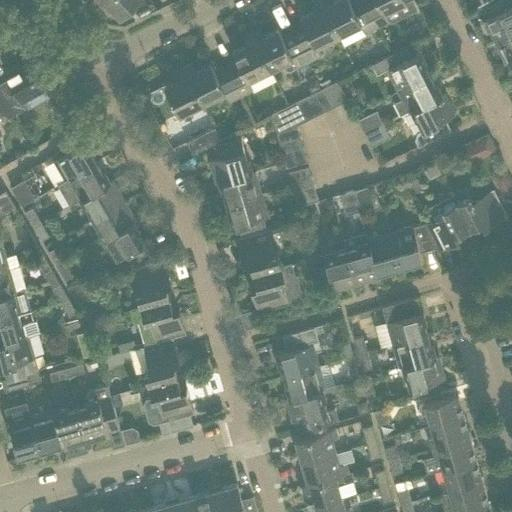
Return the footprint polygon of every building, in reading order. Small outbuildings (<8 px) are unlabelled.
[(105,0),(120,15),(135,0),(105,0)] [(304,23),(293,29),(309,60),(321,54),(317,45),(338,34),(321,0),(310,0),(315,9),(300,16),(304,23)] [(377,26),(363,0),(350,0),(321,0),(338,34),(360,23),(365,32),(377,26)] [(363,0),(377,26),(389,20),(384,11),(406,0),(363,0)] [(485,22),(482,24),(485,31),(489,29),(494,40),(511,31),(511,0),(494,0),(488,3),(494,14),(484,19),(485,22)] [(309,60),(293,29),(282,34),(279,27),(264,34),(260,25),(251,29),(270,69),(281,63),(282,67),(285,70),(289,70),(309,60)] [(236,58),(225,63),(241,95),(253,89),(248,80),(270,69),(251,29),(242,34),(246,43),(232,50),(236,58)] [(511,31),(494,40),(505,61),(507,60),(511,57),(511,31)] [(405,46),(387,55),(370,63),(375,74),(386,69),(397,90),(430,73),(425,63),(426,62),(421,51),(410,56),(405,46)] [(1,82),(0,82),(0,86),(16,114),(28,107),(23,99),(38,91),(38,90),(45,86),(22,47),(13,53),(18,61),(4,69),(9,78),(11,81),(3,85),(1,82)] [(241,95),(225,63),(214,68),(211,61),(196,68),(192,59),(183,63),(203,102),(224,92),(229,101),(241,95)] [(203,102),(183,63),(174,68),(178,77),(165,84),(180,114),(203,102)] [(397,90),(401,98),(394,102),(400,114),(401,114),(442,93),(442,92),(436,82),(435,83),(430,73),(397,90)] [(310,79),(308,86),(310,91),(320,86),(315,76),(310,79)] [(324,86),(333,106),(347,99),(337,79),(324,86)] [(15,113),(0,86),(0,113),(4,120),(15,113)] [(293,86),(282,91),(288,104),(297,99),(299,98),(293,86)] [(333,106),(324,86),(314,91),(324,110),(333,106)] [(314,91),(305,95),(315,115),(324,110),(314,91)] [(444,91),(442,92),(442,93),(401,114),(403,118),(412,121),(417,130),(414,138),(418,145),(451,128),(445,117),(455,113),(444,91)] [(299,98),(297,99),(307,119),(315,115),(305,95),(299,98)] [(307,119),(297,99),(288,104),(270,112),(276,132),(298,126),(297,124),(307,119)] [(69,125),(79,119),(73,109),(63,115),(69,125)] [(375,110),(357,119),(364,132),(382,123),(375,110)] [(61,131),(68,127),(68,126),(62,116),(55,120),(61,131)] [(389,137),(382,123),(364,132),(371,146),(389,137)] [(214,126),(204,131),(187,140),(193,152),(220,138),(214,126)] [(298,126),(276,132),(279,142),(300,136),(298,126)] [(490,134),(461,140),(465,158),(494,152),(490,134)] [(303,145),(300,136),(279,142),(281,151),(303,145)] [(240,138),(234,139),(215,145),(218,156),(209,159),(216,182),(218,181),(253,171),(249,158),(247,159),(244,149),(243,149),(240,138)] [(65,180),(97,161),(91,152),(93,150),(86,140),(53,159),(65,180)] [(303,145),(281,151),(285,166),(307,160),(303,145)] [(446,153),(435,158),(441,170),(451,164),(446,153)] [(97,161),(65,180),(58,184),(70,203),(110,179),(104,170),(102,170),(97,161)] [(308,165),(289,170),(287,171),(290,181),(311,175),(308,165)] [(413,169),(401,175),(407,188),(419,182),(413,169)] [(253,171),(218,181),(221,192),(223,192),(226,202),(261,193),(254,171),(253,171)] [(314,184),(311,175),(290,181),(292,191),(314,184)] [(35,197),(34,195),(24,178),(11,186),(22,205),(35,197)] [(110,179),(70,203),(71,205),(79,199),(85,209),(87,208),(92,217),(124,199),(112,178),(110,179)] [(504,182),(501,190),(503,195),(511,191),(511,184),(510,179),(504,182)] [(314,184),(292,191),(296,205),(318,199),(314,184)] [(369,185),(354,189),(360,210),(375,206),(369,185)] [(466,186),(452,193),(456,200),(470,227),(482,221),(484,226),(507,215),(493,188),(475,197),(472,198),(466,186)] [(0,192),(0,209),(3,215),(17,208),(6,189),(0,192)] [(360,210),(354,189),(339,193),(345,214),(360,210)] [(261,193),(226,202),(229,213),(227,213),(231,225),(237,223),(241,236),(266,229),(263,216),(267,215),(261,193)] [(470,227),(456,200),(452,193),(426,206),(432,218),(424,222),(436,246),(437,250),(460,238),(457,233),(470,227)] [(124,199),(92,217),(98,227),(97,228),(103,239),(134,220),(136,219),(124,199)] [(33,224),(40,220),(32,206),(25,210),(33,224)] [(48,234),(40,220),(33,224),(41,238),(48,234)] [(134,220),(103,239),(101,240),(112,260),(144,241),(138,231),(140,230),(134,220)] [(436,246),(424,222),(413,225),(390,231),(400,266),(410,263),(411,265),(423,262),(420,251),(436,246)] [(266,229),(241,236),(244,245),(240,246),(244,261),(249,259),(253,272),(282,264),(278,249),(272,250),(266,229)] [(400,266),(390,231),(368,238),(369,240),(379,274),(390,271),(389,269),(400,266)] [(0,269),(10,267),(0,234),(0,269)] [(357,246),(347,248),(357,283),(379,277),(379,274),(369,240),(356,243),(357,246)] [(55,246),(48,250),(57,265),(64,261),(55,246)] [(357,283),(347,248),(336,251),(335,249),(324,253),(334,290),(357,283)] [(44,255),(37,260),(47,275),(53,271),(44,255)] [(164,257),(145,263),(135,266),(142,288),(136,290),(140,304),(169,296),(165,283),(171,282),(164,257)] [(64,261),(57,265),(65,279),(72,275),(64,261)] [(282,264),(253,272),(257,285),(251,287),(258,311),(303,298),(293,261),(282,264)] [(0,293),(16,288),(10,267),(0,269),(0,293)] [(77,299),(84,295),(80,281),(68,285),(77,299)] [(61,300),(68,296),(60,282),(53,286),(61,300)] [(16,288),(0,293),(0,318),(19,313),(32,309),(25,286),(16,288)] [(391,340),(392,343),(427,334),(424,323),(426,323),(426,321),(423,310),(421,311),(417,295),(382,305),(386,321),(391,340)] [(76,310),(68,296),(61,300),(69,314),(76,310)] [(169,296),(140,304),(129,307),(133,321),(138,320),(144,344),(172,336),(185,332),(178,308),(173,309),(169,296)] [(0,318),(0,342),(26,335),(29,335),(39,332),(36,319),(23,323),(22,323),(21,321),(19,313),(0,318)] [(281,364),(284,374),(319,364),(312,342),(310,342),(309,340),(316,338),(313,326),(315,326),(314,324),(283,333),(287,349),(275,352),(279,364),(281,364)] [(85,330),(77,332),(83,354),(91,352),(85,330)] [(358,353),(367,350),(363,334),(354,337),(358,353)] [(430,344),(427,334),(392,343),(399,365),(401,365),(435,355),(432,344),(430,344)] [(26,335),(0,342),(0,366),(2,366),(6,377),(26,371),(37,368),(34,357),(35,357),(29,335),(26,335)] [(142,344),(142,345),(130,348),(137,371),(144,369),(148,383),(177,375),(173,362),(179,361),(172,336),(144,344),(142,344)] [(134,338),(120,342),(122,350),(130,348),(142,345),(140,341),(135,342),(134,338)] [(344,357),(352,354),(348,338),(339,341),(344,357)] [(375,348),(367,350),(369,358),(378,356),(375,348)] [(367,350),(358,353),(363,368),(372,366),(369,358),(367,350)] [(352,354),(344,357),(348,373),(357,370),(352,354)] [(438,354),(435,355),(401,365),(404,377),(406,376),(409,387),(410,387),(413,398),(439,391),(436,380),(445,377),(438,354)] [(82,364),(67,369),(69,377),(85,373),(82,364)] [(319,364),(284,374),(287,384),(285,386),(288,397),(322,388),(325,387),(319,364)] [(41,380),(37,368),(26,371),(29,383),(41,380)] [(69,377),(67,369),(51,373),(54,382),(69,377)] [(26,371),(6,377),(1,378),(5,390),(29,383),(26,371)] [(146,399),(144,404),(149,420),(153,422),(158,421),(161,432),(170,430),(166,419),(193,411),(186,387),(181,388),(177,375),(148,383),(152,397),(146,399)] [(85,393),(87,402),(88,404),(77,407),(87,442),(110,435),(108,429),(119,426),(106,381),(89,385),(85,393)] [(288,397),(285,397),(292,420),(301,418),(304,429),(340,419),(336,405),(327,408),(322,388),(288,397)] [(457,392),(417,404),(420,414),(426,412),(430,424),(464,415),(457,392)] [(27,399),(4,406),(19,458),(31,455),(31,453),(41,450),(31,415),(27,399)] [(371,410),(368,399),(358,402),(361,413),(371,410)] [(66,407),(53,411),(63,446),(64,448),(87,442),(77,407),(67,409),(66,407)] [(375,409),(378,423),(388,420),(384,407),(375,409)] [(63,446),(53,411),(53,409),(31,415),(41,450),(52,447),(52,449),(63,446)] [(464,415),(430,424),(433,437),(427,438),(430,448),(470,437),(464,415)] [(366,441),(376,438),(371,422),(362,425),(366,441)] [(336,427),(296,438),(302,459),(336,450),(332,438),(339,437),(336,427)] [(476,459),(470,437),(430,448),(433,458),(438,456),(442,469),(476,459)] [(381,455),(376,438),(366,441),(371,457),(381,455)] [(389,459),(398,457),(394,443),(385,446),(389,459)] [(336,450),(302,459),(308,482),(342,473),(349,471),(346,462),(339,464),(336,450)] [(402,470),(398,457),(389,459),(392,473),(402,470)] [(476,459),(442,469),(445,481),(440,482),(443,492),(482,481),(476,459)] [(379,486),(389,483),(384,467),(375,470),(379,486)] [(308,482),(302,484),(308,506),(341,497),(338,484),(344,482),(342,473),(308,482)] [(482,481),(443,492),(438,493),(443,511),(455,511),(489,503),(482,481)] [(237,482),(215,488),(221,511),(257,511),(253,495),(241,498),(237,482)] [(389,483),(379,486),(384,503),(393,500),(389,483)] [(401,504),(411,501),(407,487),(397,490),(401,504)] [(221,511),(215,488),(194,494),(198,511),(221,511)] [(198,511),(194,494),(172,500),(175,511),(198,511)] [(341,497),(308,506),(309,511),(352,511),(351,507),(345,509),(341,497)] [(175,511),(172,500),(151,506),(152,511),(175,511)] [(413,511),(411,501),(401,504),(403,511),(413,511)] [(491,511),(489,503),(455,511),(491,511)]
